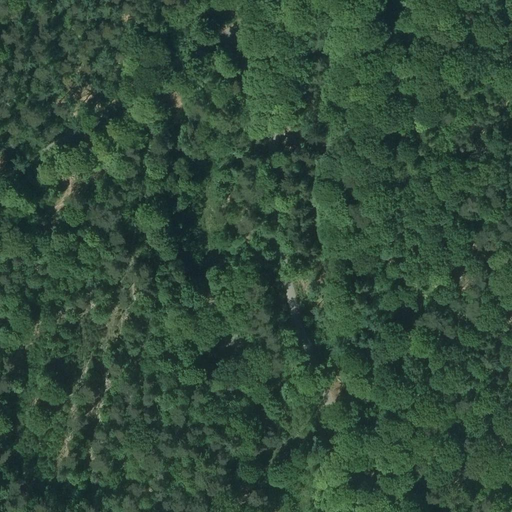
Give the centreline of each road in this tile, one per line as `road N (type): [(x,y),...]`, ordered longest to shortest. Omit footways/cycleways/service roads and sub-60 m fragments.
road 1 (unclassified): [(368,511),(285,287),(272,162),(285,0)]
road 2 (unclassified): [(0,183),(279,0)]
